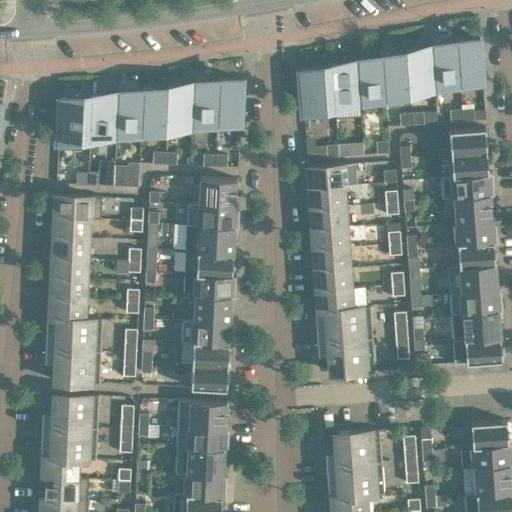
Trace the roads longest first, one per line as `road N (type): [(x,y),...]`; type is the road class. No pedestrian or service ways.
road 1 (residential): [(271,402),(271,53),(262,4)]
road 2 (residential): [(0,414),(31,29)]
road 3 (residential): [(271,402),(511,381)]
road 4 (tertiary): [(31,29),(262,4)]
